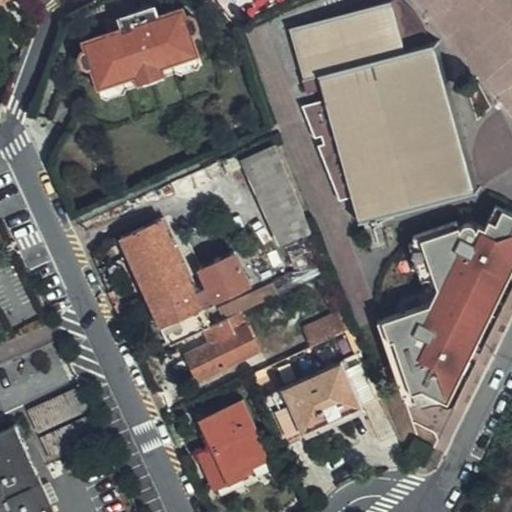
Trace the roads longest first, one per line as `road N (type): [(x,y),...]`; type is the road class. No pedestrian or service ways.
road 1 (residential): [(180,511),(5,133)]
road 2 (residential): [(511,349),(432,510)]
